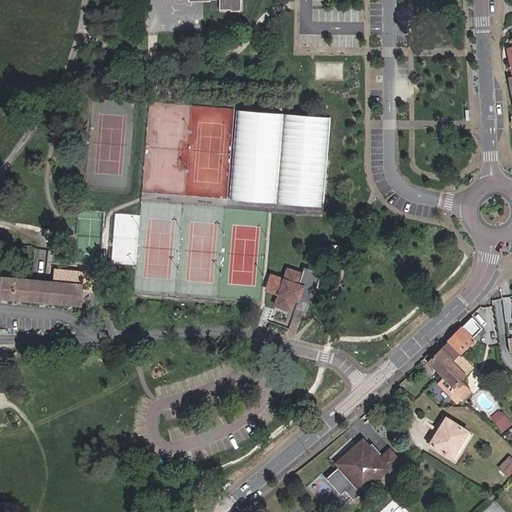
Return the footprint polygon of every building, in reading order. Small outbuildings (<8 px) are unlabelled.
[(217,0),(218,10),(239,10),(239,0),(217,0)] [(239,109),(231,199),(277,203),(285,113),(239,109)] [(277,203),(323,207),(331,117),(285,113),(277,203)] [(311,300),(321,270),(304,264),(302,270),(288,265),(284,277),(272,272),(267,287),(279,291),(275,302),(291,307),(294,296),(298,298),(299,298),(300,296),(311,300)] [(83,284),(0,276),(0,297),(81,304),(83,284)] [(472,339),(483,328),(473,318),(447,342),(460,354),(473,341),(472,339)] [(440,349),(437,346),(425,358),(440,374),(459,355),(460,354),(447,342),(440,349)] [(473,368),(459,355),(440,374),(442,376),(443,377),(438,383),(451,395),(453,394),(461,401),(470,391),(460,381),(473,368)] [(502,430),(510,424),(500,412),(492,418),(502,430)] [(442,416),(427,441),(431,444),(446,419),(442,416)] [(467,432),(446,419),(431,444),(452,457),(467,432)] [(472,435),(467,432),(452,457),(457,459),(472,435)] [(339,467),(326,480),(341,496),(345,491),(354,501),(388,469),(390,471),(400,461),(389,450),(379,459),(363,440),(354,448),(357,451),(339,467)] [(354,448),(336,464),(339,467),(357,451),(354,448)] [(511,470),(511,460),(509,458),(500,467),(508,475),(511,470)] [(349,505),(354,501),(345,491),(341,496),(349,505)]
